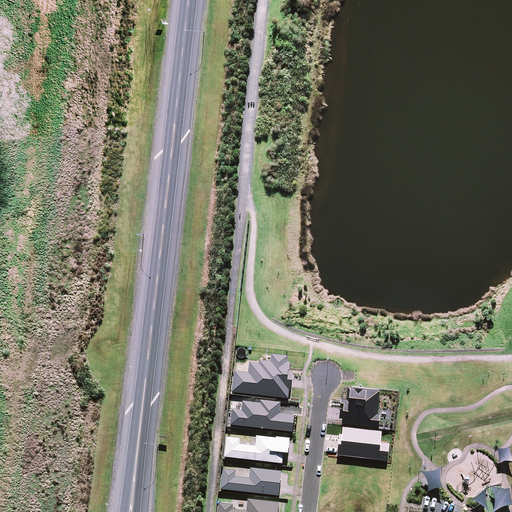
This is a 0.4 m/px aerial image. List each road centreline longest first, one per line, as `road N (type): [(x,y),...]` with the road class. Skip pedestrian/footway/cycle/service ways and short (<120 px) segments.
road 1 (primary): [(189,0),(131,511)]
road 2 (residential): [(308,511),(326,376)]
